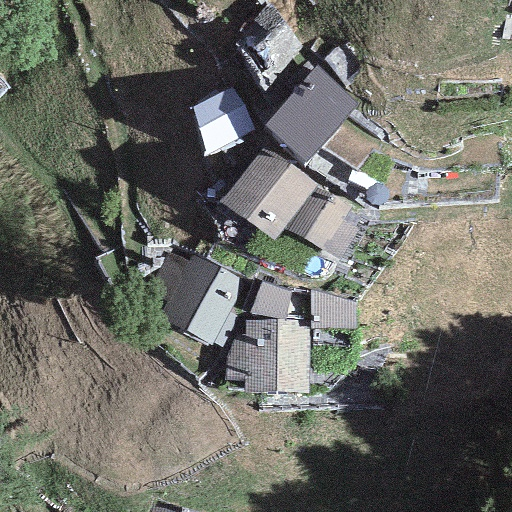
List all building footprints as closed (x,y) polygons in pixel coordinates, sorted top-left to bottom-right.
[(302,46),(269,6),(234,50),(258,87),(302,46)] [(316,69),(264,135),(304,173),(356,107),(316,69)] [(254,132),(232,91),(192,116),(205,164),(254,132)] [(317,189),(264,153),(221,209),(273,250),(283,237),(317,189)] [(351,210),(317,189),(283,237),(342,266),(363,225),(348,217),(351,210)] [(188,263),(168,253),(147,296),(168,306),(159,325),(210,349),(211,347),(227,313),(242,283),(190,257),(188,263)] [(290,294),(261,284),(250,315),(285,324),(290,294)] [(355,305),(310,295),(309,325),(309,334),(355,335),(355,305)] [(221,351),(237,317),(227,313),(211,347),(221,351)] [(248,337),(236,340),(229,359),(230,389),(246,387),(246,401),(308,401),(309,334),(309,325),(285,324),(249,323),(248,337)]
